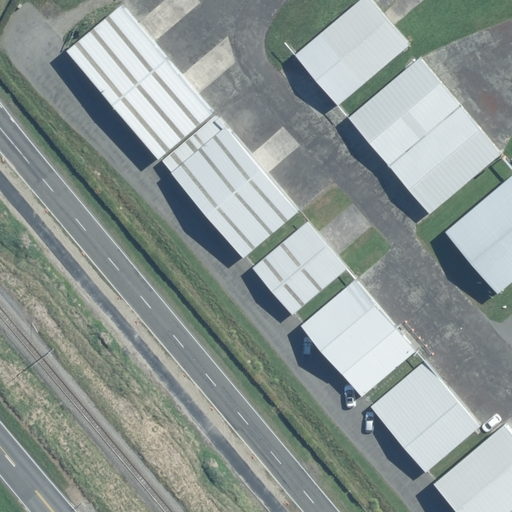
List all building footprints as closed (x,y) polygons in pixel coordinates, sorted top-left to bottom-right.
[(374,0),(354,0),(294,51),(338,104),(411,42),(377,3),(374,0)] [(145,30),(121,1),(65,48),(158,157),(213,110),(191,84),(145,30)] [(421,54),(347,114),(429,212),(502,152),(483,129),(443,81),(421,54)] [(218,113),(162,159),(243,256),(299,209),(266,170),(218,113)] [(511,170),(444,228),(498,293),(511,280),(511,170)] [(306,219),(251,265),(293,315),(348,269),(328,246),(306,219)] [(354,277),(300,323),(362,395),(416,349),(386,314),(354,277)] [(424,358),(368,404),(424,472),(480,426),(455,396),(424,358)] [(511,428),(504,419),(433,480),(460,511),(505,511),(511,506),(511,428)]
